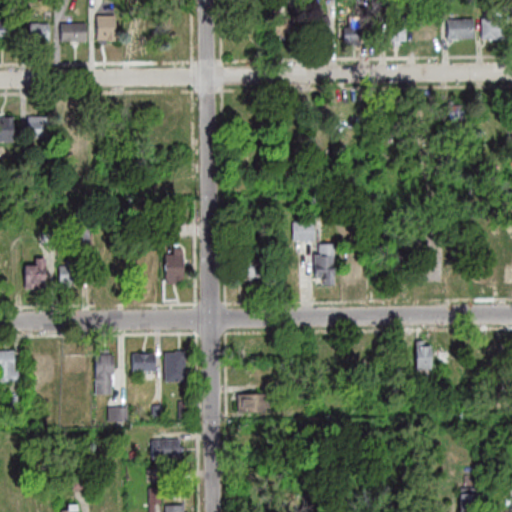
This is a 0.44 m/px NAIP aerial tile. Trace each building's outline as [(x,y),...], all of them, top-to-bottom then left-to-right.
[(162,35),(182,35),(182,12),(162,12),(162,35)] [(92,38),(92,14),(111,13),(111,38),(92,38)] [(447,38),(447,13),(472,13),(472,38),(447,38)] [(270,33),(270,15),(290,14),(290,33),(282,33),(282,35),(276,35),(275,33),(270,33)] [(328,35),(313,35),(313,15),(328,15),(328,35)] [(481,37),(481,16),(506,16),(506,37),(481,37)] [(126,39),(125,17),(148,17),(148,38),(126,39)] [(0,19),(10,19),(10,40),(0,40),(0,19)] [(412,38),(439,38),(439,20),(412,20),(412,38)] [(46,40),(26,41),(26,23),(45,22),(46,40)] [(83,40),(58,40),(58,22),(82,22),(83,40)] [(343,41),(343,27),(347,27),(347,23),(361,23),(361,41),(343,41)] [(388,40),(388,23),(405,23),(405,40),(399,40),(399,45),(390,45),(390,40),(388,40)] [(466,103),(442,103),(442,129),(466,129),(466,103)] [(24,136),(24,116),(46,115),(46,136),(24,136)] [(61,142),(60,115),(77,115),(78,142),(61,142)] [(10,141),(0,141),(0,116),(9,116),(10,141)] [(182,120),(182,138),(167,138),(167,134),(152,134),(152,122),(167,122),(167,120),(182,120)] [(34,176),(19,176),(18,159),(34,159),(34,176)] [(55,173),(55,160),(64,160),(64,173),(55,173)] [(302,212),(301,197),(311,197),(312,212),(302,212)] [(70,245),(70,221),(87,221),(87,244),(70,245)] [(310,239),(289,240),(289,221),(310,221),(310,239)] [(232,249),(231,236),(247,236),(247,258),(261,258),(261,276),(247,276),(247,279),(228,280),(227,249),(232,249)] [(312,284),(311,254),(315,254),(314,243),(330,242),(330,283),(312,284)] [(179,279),(161,279),(161,254),(170,253),(170,247),(178,247),(179,279)] [(134,282),(151,282),(151,251),(134,251),(134,282)] [(441,257),(421,254),(418,281),(438,283),(441,257)] [(487,282),(469,282),(469,255),(487,254),(487,282)] [(20,264),(32,264),(31,257),(41,257),(42,287),(20,288),(20,264)] [(96,282),(115,282),(115,258),(96,258),(96,282)] [(66,282),(66,285),(61,286),(61,282),(55,282),(55,265),(64,265),(64,261),(73,261),(73,282),(66,282)] [(346,285),(362,285),(362,261),(346,261),(346,285)] [(469,287),(469,267),(451,267),(451,287),(469,287)] [(427,368),(412,368),(411,340),(421,340),(421,345),(426,345),(427,368)] [(488,367),(506,367),(506,340),(488,340),(488,367)] [(86,348),(65,348),(65,382),(86,382),(86,348)] [(107,373),(107,393),(92,394),(91,354),(96,354),(95,348),(105,348),(105,354),(109,354),(109,373),(107,373)] [(0,350),(11,350),(11,370),(15,370),(15,381),(0,381),(0,350)] [(161,382),(161,352),(171,352),(171,350),(181,350),(182,381),(161,382)] [(129,370),(128,352),(151,352),(151,370),(129,370)] [(55,353),(35,353),(35,381),(55,381),(55,353)] [(233,393),(261,392),(261,410),(233,411),(233,393)] [(6,412),(6,395),(20,394),(20,411),(6,412)] [(175,418),(175,400),(192,400),(192,417),(175,418)] [(149,419),(148,405),(158,405),(159,419),(149,419)] [(104,421),(104,406),(124,406),(124,421),(104,421)] [(148,458),(148,439),(176,439),(176,457),(148,458)] [(69,475),(86,475),(87,489),(69,489),(69,475)] [(145,511),(145,487),(157,487),(158,503),(151,503),(151,511),(145,511)] [(455,511),(455,492),(474,492),(474,511),(455,511)] [(319,511),(319,500),(334,500),(334,511),(319,511)]
